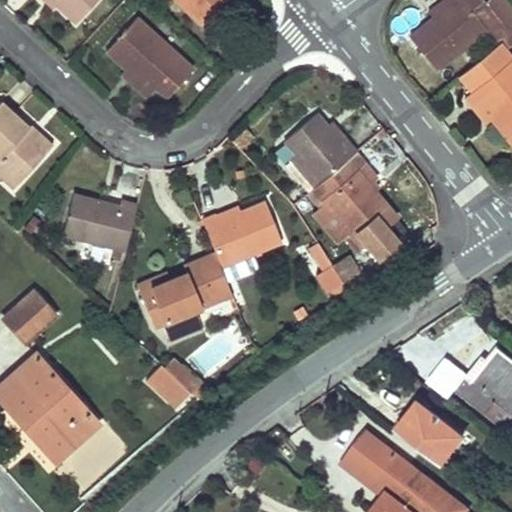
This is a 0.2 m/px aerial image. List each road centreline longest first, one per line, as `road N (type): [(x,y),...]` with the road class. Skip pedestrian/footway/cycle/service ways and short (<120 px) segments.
road 1 (residential): [(139,511),(227,428),(506,239)]
road 2 (residential): [(0,22),(119,130),(161,137),(203,126),(328,18)]
road 3 (residential): [(506,239),(328,18)]
